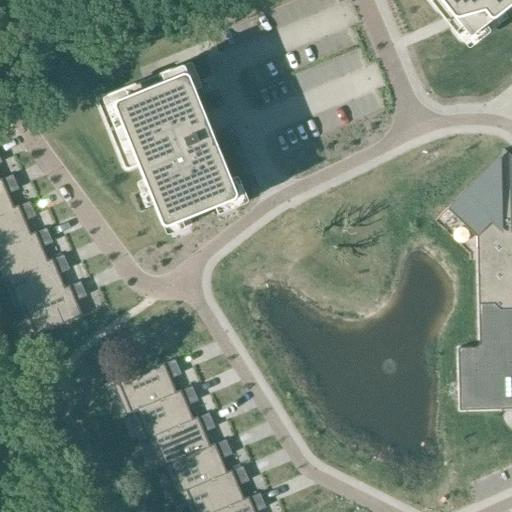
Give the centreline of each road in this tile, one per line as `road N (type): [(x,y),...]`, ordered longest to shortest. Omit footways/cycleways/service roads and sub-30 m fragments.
road 1 (residential): [(190,286),(301,467),(385,511)]
road 2 (residential): [(418,131),(277,201),(207,252),(190,286)]
road 3 (residential): [(22,126),(137,282),(162,290),(190,286)]
road 4 (residential): [(362,0),(418,131)]
